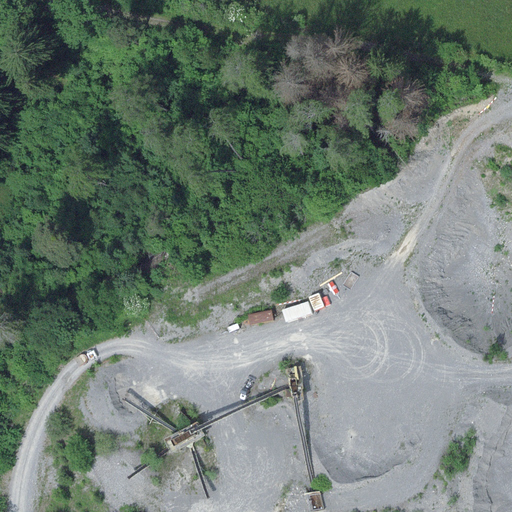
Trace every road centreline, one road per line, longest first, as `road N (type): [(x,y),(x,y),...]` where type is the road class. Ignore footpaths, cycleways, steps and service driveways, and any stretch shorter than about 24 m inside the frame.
road 1 (track): [(511,106),(463,130),(440,154),(397,264),(368,301),(244,347),(114,346),(75,367),(38,419),(16,511)]
road 2 (track): [(511,80),(385,50),(26,0)]
